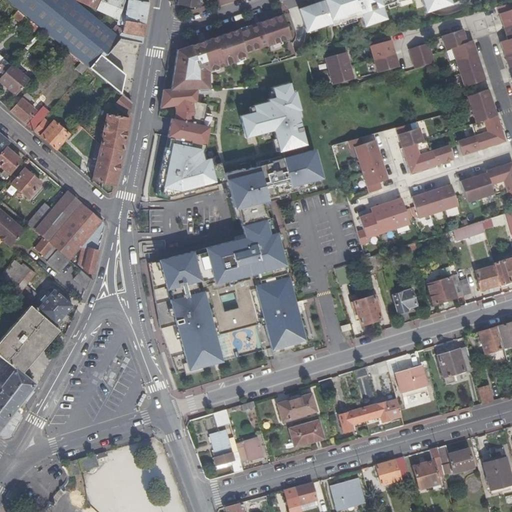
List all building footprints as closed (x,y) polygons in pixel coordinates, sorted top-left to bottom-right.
[(123,32),(75,0),(3,0),(15,8),(39,28),(62,47),(87,68),(104,81),(112,88),(120,95),(123,74),(103,57),(123,32)] [(76,0),(127,22),(126,32),(144,35),(147,14),(150,0),(149,0),(127,0),(128,0),(126,0),(76,0)] [(321,0),(322,2),(298,11),(304,30),(316,26),(317,29),(330,25),(331,28),(337,26),(337,24),(353,19),(354,20),(359,18),(362,28),(385,21),(380,7),(394,3),(394,4),(406,0),(408,0),(409,1),(411,0),(419,0),(424,13),(450,5),(448,0),(321,0)] [(501,26),(511,22),(511,8),(510,9),(508,3),(495,7),(498,17),(501,26)] [(18,17),(32,29),(31,31),(33,34),(39,28),(15,8),(10,14),(16,19),(18,17)] [(281,16),(178,53),(172,90),(198,89),(209,89),(209,70),(232,64),(231,62),(248,56),(247,54),(260,51),(260,50),(265,48),(265,49),(289,42),(281,16)] [(511,22),(501,26),(503,31),(505,39),(511,37),(511,22)] [(439,36),(443,49),(449,47),(464,42),(462,34),(460,29),(439,36)] [(498,42),(499,46),(500,48),(502,54),(511,51),(511,37),(505,39),(498,42)] [(368,46),(371,59),(393,53),(390,44),(389,40),(368,46)] [(464,42),(449,47),(454,60),(475,53),(473,48),(470,40),(464,42)] [(427,43),(407,49),(413,68),(433,61),(430,53),(427,43)] [(511,65),(511,51),(502,54),(504,60),(507,67),(511,65)] [(326,71),(347,65),(343,52),(322,58),(326,71)] [(394,58),(393,53),(371,59),(375,72),(397,67),(394,58)] [(475,53),(454,60),(458,73),(479,66),(476,58),(475,53)] [(27,79),(8,63),(4,68),(0,72),(0,83),(13,94),(27,79)] [(350,77),(347,65),(326,71),(330,83),(350,77)] [(462,86),(471,83),(483,79),(480,70),(479,66),(458,73),(462,86)] [(103,97),(108,92),(112,88),(104,81),(95,91),(103,97)] [(279,152),(281,151),(300,146),(305,145),(303,138),(299,120),(297,111),(300,110),(295,91),(292,92),(290,83),(272,87),(273,90),(275,97),(271,98),(268,99),(268,101),(253,105),(254,112),(249,113),(239,116),(245,137),(261,133),(269,131),(273,130),(275,138),(278,151),(279,152)] [(112,88),(108,92),(121,102),(124,98),(120,95),(112,88)] [(172,90),(163,91),(159,108),(174,106),(173,117),(171,124),(168,123),(165,138),(167,139),(165,149),(163,149),(157,178),(158,178),(156,186),(161,187),(159,195),(169,197),(225,182),(223,174),(219,156),(206,159),(203,160),(201,152),(204,151),(211,115),(204,113),(206,104),(196,102),(198,89),(172,90)] [(474,93),(465,96),(470,109),(490,102),(487,92),(486,89),(474,93)] [(37,109),(21,95),(8,110),(17,118),(24,124),(37,109)] [(124,98),(121,102),(118,105),(130,115),(132,104),(124,98)] [(470,109),(474,122),(483,119),(494,115),(491,105),(490,102),(470,109)] [(27,126),(32,131),(42,119),(47,114),(41,109),(27,126)] [(106,115),(99,147),(121,152),(127,127),(128,120),(106,115)] [(486,130),(473,134),(477,148),(488,145),(502,140),(497,123),(494,115),(483,119),(486,130)] [(42,119),(32,131),(38,136),(48,124),(42,119)] [(56,151),(68,135),(53,122),(39,137),(41,138),(56,151)] [(397,135),(401,146),(414,142),(421,139),(417,127),(410,129),(408,123),(394,127),(397,135)] [(473,134),(456,140),(457,142),(460,154),(467,152),(477,148),(473,134)] [(0,154),(5,148),(9,143),(0,135),(0,154)] [(349,148),(353,146),(357,159),(378,152),(375,142),(374,139),(361,143),(359,137),(347,141),(349,148)] [(430,150),(418,153),(414,142),(401,146),(405,159),(409,172),(421,168),(434,163),(430,150)] [(447,144),(430,150),(434,163),(435,164),(443,161),(451,158),(447,145),(447,144)] [(305,344),(275,229),(268,231),(265,220),(268,219),(263,199),(319,184),(318,179),(321,178),(314,150),(307,152),(302,153),(300,146),(281,151),(283,158),(280,159),(270,161),(271,163),(243,170),(243,169),(223,174),(225,182),(232,208),(236,207),(244,238),(148,263),(159,328),(176,374),(221,361),(214,336),(262,322),(272,354),(305,344)] [(121,152),(99,147),(91,180),(114,186),(117,172),(121,152)] [(20,161),(5,148),(0,154),(0,166),(3,170),(0,173),(5,179),(20,161)] [(378,152),(357,159),(361,171),(382,165),(379,155),(378,152)] [(496,167),(485,170),(485,171),(489,184),(502,179),(505,191),(511,188),(511,167),(510,162),(496,167)] [(361,171),(366,185),(379,180),(386,178),(383,169),(382,165),(361,171)] [(25,170),(11,186),(27,200),(41,183),(25,170)] [(477,174),(472,176),(479,196),(492,192),(489,184),(485,171),(477,174)] [(459,180),(463,192),(466,201),(479,196),(472,176),(465,178),(459,180)] [(436,188),(443,208),(456,204),(453,195),(449,183),(441,186),(436,188)] [(423,192),(430,213),(443,208),(436,188),(428,190),(423,192)] [(411,196),(414,207),(417,217),(430,213),(423,192),(416,194),(411,196)] [(104,229),(102,223),(68,194),(52,212),(34,232),(36,233),(41,238),(50,246),(54,249),(74,266),(78,262),(72,257),(92,236),(102,239),(104,229)] [(405,210),(400,196),(390,200),(385,202),(393,228),(409,223),(405,210)] [(370,207),(371,211),(378,233),(393,228),(385,202),(375,205),(370,207)] [(52,212),(44,205),(27,226),(34,232),(52,212)] [(23,231),(0,210),(0,234),(11,244),(23,231)] [(367,242),(366,237),(378,233),(371,211),(360,215),(358,215),(363,229),(357,231),(360,243),(367,242)] [(268,231),(275,229),(272,218),(268,219),(265,220),(268,231)] [(473,223),(475,229),(482,227),(480,221),(473,223)] [(11,244),(0,234),(0,240),(8,248),(11,244)] [(41,238),(33,248),(42,256),(50,246),(41,238)] [(42,256),(45,259),(54,249),(50,246),(42,256)] [(83,269),(90,275),(92,276),(99,251),(88,248),(87,252),(82,251),(80,258),(85,260),(83,269)] [(91,281),(74,266),(54,249),(45,259),(69,280),(72,278),(87,291),(89,286),(91,282),(91,281)] [(380,254),(371,257),(375,271),(384,268),(380,254)] [(511,256),(492,262),(493,265),(499,283),(511,278),(511,256)] [(376,272),(375,271),(371,257),(365,259),(361,260),(366,275),(376,272)] [(4,284),(17,295),(18,295),(25,287),(34,275),(21,264),(12,275),(4,284)] [(499,283),(493,265),(474,271),(479,289),(499,283)] [(12,275),(7,270),(0,278),(0,279),(4,283),(4,284),(12,275)] [(451,284),(449,276),(427,282),(433,303),(462,294),(458,282),(451,284)] [(465,278),(457,279),(458,282),(462,294),(469,292),(465,278)] [(31,302),(36,297),(25,287),(18,295),(29,304),(36,311),(38,308),(31,302)] [(411,287),(392,292),(398,313),(409,310),(408,307),(416,304),(411,287)] [(38,308),(36,311),(56,328),(72,308),(53,291),(38,308)] [(371,321),(382,317),(378,306),(381,306),(378,296),(375,296),(374,294),(364,297),(371,321)] [(358,312),(361,323),(371,321),(364,297),(351,301),(354,310),(357,309),(358,312)] [(0,338),(0,357),(13,368),(21,374),(57,329),(56,328),(36,311),(29,304),(0,338)] [(511,321),(497,326),(503,347),(511,344),(511,321)] [(351,329),(349,324),(340,326),(341,332),(351,329)] [(478,332),(484,352),(503,347),(497,326),(478,332)] [(472,367),(466,346),(437,354),(444,381),(454,378),(453,373),(464,370),(464,369),(472,367)] [(376,363),(379,373),(389,370),(386,360),(376,363)] [(420,366),(396,373),(401,393),(425,386),(420,366)] [(22,416),(16,411),(26,398),(35,386),(14,371),(0,390),(0,433),(2,436),(11,435),(22,416)] [(492,400),(488,384),(478,387),(482,402),(492,400)] [(501,397),(511,394),(511,386),(500,390),(501,397)] [(146,395),(140,391),(136,398),(142,402),(146,395)] [(284,419),(317,409),(312,392),(279,401),(284,419)] [(402,415),(396,394),(363,403),(368,419),(382,415),(383,420),(402,415)] [(251,401),(241,404),(243,410),(253,407),(251,401)] [(368,419),(363,403),(338,410),(344,431),(354,429),(353,423),(368,419)] [(216,412),(218,417),(227,415),(225,409),(216,412)] [(319,419),(291,427),(296,445),(324,437),(319,419)] [(238,452),(232,454),(227,438),(224,430),(209,434),(215,455),(212,456),(214,465),(230,461),(233,472),(242,469),(240,460),(238,452)] [(235,443),(233,437),(227,438),(232,454),(238,452),(235,443)] [(238,452),(240,460),(263,453),(258,437),(235,443),(238,452)] [(445,444),(436,446),(441,464),(450,462),(453,472),(473,466),(468,447),(448,452),(445,444)] [(440,483),(436,466),(441,464),(436,446),(429,448),(432,459),(412,465),(419,489),(440,483)] [(504,454),(482,460),(490,488),(511,482),(504,454)] [(97,455),(80,460),(84,472),(100,467),(98,459),(97,455)] [(400,478),(399,473),(404,471),(400,457),(384,461),(375,463),(381,483),(400,478)] [(77,461),(68,464),(72,477),(81,474),(77,461)] [(359,479),(333,486),(338,506),(364,499),(359,479)] [(311,481),(295,486),(299,503),(316,498),(311,481)] [(284,489),(290,511),(302,511),(299,503),(295,486),(284,489)] [(511,492),(500,496),(504,508),(511,505),(511,492)] [(266,494),(241,501),(242,504),(267,497),(266,494)] [(227,511),(244,511),(242,504),(241,501),(225,505),(227,511)]
